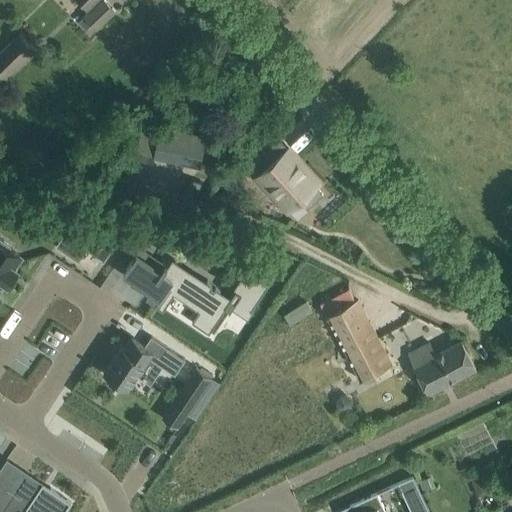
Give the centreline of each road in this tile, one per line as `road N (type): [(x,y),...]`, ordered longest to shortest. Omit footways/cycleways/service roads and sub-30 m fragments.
road 1 (track): [(486,312),(420,304),(233,214),(128,187),(0,174)]
road 2 (unclassified): [(511,337),(212,0)]
road 3 (residential): [(0,358),(53,279),(98,309)]
road 4 (residential): [(98,309),(21,423)]
road 5 (residential): [(118,511),(106,483),(21,423)]
